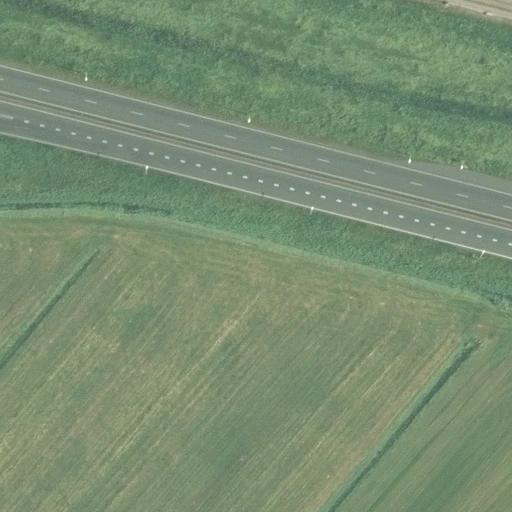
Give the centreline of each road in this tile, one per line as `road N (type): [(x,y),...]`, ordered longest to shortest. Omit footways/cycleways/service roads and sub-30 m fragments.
road 1 (trunk): [(511,207),(0,78)]
road 2 (trunk): [(11,109),(511,236)]
